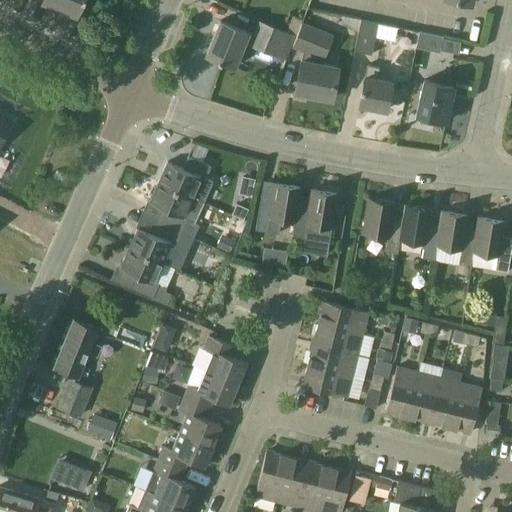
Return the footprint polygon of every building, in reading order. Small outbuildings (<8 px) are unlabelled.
[(43,0),(43,2),(76,15),(82,2),(83,2),(84,0),(43,0)] [(378,23),(361,20),(360,19),(354,51),(372,55),(378,23)] [(206,55),(218,60),(218,61),(221,62),(222,61),(234,66),(244,43),(283,59),(292,34),(259,21),(254,35),(220,21),(206,55)] [(295,93),(332,100),(338,67),(316,62),(317,58),(327,34),(302,24),(293,48),(303,52),(295,93)] [(416,48),(438,52),(441,36),(419,32),(416,48)] [(359,105),(386,110),(392,82),(375,79),(378,67),(366,65),(364,77),(359,105)] [(424,80),(416,115),(446,122),(453,87),(424,80)] [(0,115),(0,144),(12,121),(0,115)] [(167,162),(158,182),(192,197),(201,178),(205,179),(211,166),(188,156),(183,168),(167,162)] [(192,197),(158,182),(149,202),(165,209),(159,221),(182,232),(188,218),(193,221),(201,201),(192,197)] [(300,186),(275,182),(272,203),(260,201),(255,230),(279,233),(281,220),(294,222),(300,186)] [(300,186),(294,222),(292,236),(304,238),(307,224),(316,226),(314,240),(329,242),(337,193),(312,188),(310,203),(298,201),(301,186),(300,186)] [(385,251),(398,253),(405,204),(403,217),(392,215),(394,202),(369,198),(363,233),(388,237),(385,251)] [(231,214),(243,220),(248,209),(236,203),(231,214)] [(343,216),(345,204),(337,203),(335,215),(343,216)] [(405,204),(398,253),(400,240),(424,243),(422,257),(434,259),(442,210),(439,231),(427,229),(431,208),(405,204)] [(442,210),(434,259),(437,246),(461,250),(459,263),(471,265),(479,216),(475,237),(464,235),(467,214),(442,210)] [(479,216),(471,265),(473,252),(498,256),(496,269),(508,271),(511,245),(511,242),(501,241),(504,220),(479,216)] [(182,232),(159,221),(153,234),(138,227),(129,247),(163,263),(172,243),(176,245),(182,232)] [(226,237),(221,249),(229,253),(235,241),(226,237)] [(163,263),(129,247),(120,268),(130,272),(125,285),(153,297),(159,284),(154,282),(163,263)] [(278,250),(276,265),(285,267),(287,251),(278,250)] [(318,322),(363,333),(368,312),(324,301),(318,322)] [(478,323),(494,325),(496,312),(491,311),(490,315),(479,314),(478,323)] [(384,314),(381,324),(395,327),(397,318),(384,314)] [(416,330),(418,321),(404,317),(402,326),(416,330)] [(496,317),(495,323),(506,325),(507,318),(506,318),(496,317)] [(54,368),(70,375),(57,407),(81,417),(92,389),(76,382),(88,354),(93,356),(98,345),(92,343),(98,328),(73,319),(54,368)] [(166,322),(156,345),(168,350),(178,328),(166,322)] [(313,343),(357,354),(363,333),(318,322),(313,343)] [(430,324),(423,322),(421,332),(428,334),(430,324)] [(430,323),(430,324),(428,334),(436,336),(438,325),(430,323)] [(495,323),(494,330),(505,332),(506,325),(495,323)] [(453,340),(462,343),(465,333),(455,330),(453,340)] [(494,330),(493,337),(504,338),(505,332),(494,330)] [(382,338),(393,341),(395,333),(384,331),(382,338)] [(472,334),(465,332),(463,342),(470,344),(472,334)] [(472,334),(470,344),(478,346),(480,336),(473,335),(474,334),(472,334)] [(212,352),(204,371),(237,384),(246,363),(231,356),(235,346),(209,335),(204,349),(212,352)] [(493,337),(492,343),(494,344),(503,345),(504,338),(493,337)] [(382,338),(380,346),(391,348),(393,341),(382,338)] [(308,364),(352,376),(357,354),(313,343),(308,364)] [(503,345),(494,344),(492,357),(507,359),(509,346),(503,345)] [(378,348),(375,358),(390,361),(392,352),(378,348)] [(152,350),(143,378),(158,382),(166,354),(152,350)] [(308,364),(302,386),(347,397),(352,376),(308,364)] [(407,416),(419,370),(397,364),(386,411),(407,416)] [(428,421),(440,375),(419,370),(407,416),(428,421)] [(237,384),(204,371),(197,388),(189,384),(184,397),(210,408),(214,398),(229,404),(237,384)] [(372,381),(382,383),(384,375),(374,373),(372,381)] [(449,427),(461,380),(440,375),(428,421),(449,427)] [(490,379),(489,390),(501,392),(503,381),(490,379)] [(449,427),(471,432),(482,386),(461,380),(449,427)] [(372,381),(370,388),(380,390),(382,383),(372,381)] [(210,408),(184,397),(178,410),(187,414),(179,432),(212,445),(221,425),(205,418),(210,408)] [(90,429),(113,438),(119,422),(96,413),(90,429)] [(499,435),(500,425),(487,423),(486,433),(499,435)] [(212,445),(179,432),(172,449),(164,446),(158,459),(184,470),(189,459),(204,466),(212,445)] [(255,496),(277,501),(288,456),(266,451),(255,496)] [(288,456),(277,501),(298,506),(309,462),(288,456)] [(184,470),(158,459),(146,490),(187,507),(195,486),(180,480),(184,470)] [(309,462),(298,506),(319,511),(330,467),(309,462)] [(88,477),(56,464),(51,477),(82,490),(88,477)] [(330,467),(319,511),(320,511),(341,511),(351,472),(330,467)] [(370,474),(368,485),(389,491),(392,480),(370,474)] [(433,511),(434,507),(418,504),(421,487),(398,481),(394,501),(400,502),(398,511),(433,511)] [(0,487),(0,511),(53,511),(56,504),(0,487)] [(187,507),(146,490),(145,489),(137,507),(130,504),(126,511),(188,511),(189,511),(187,507)] [(95,511),(104,511),(106,510),(104,504),(92,499),(88,509),(95,511)]
